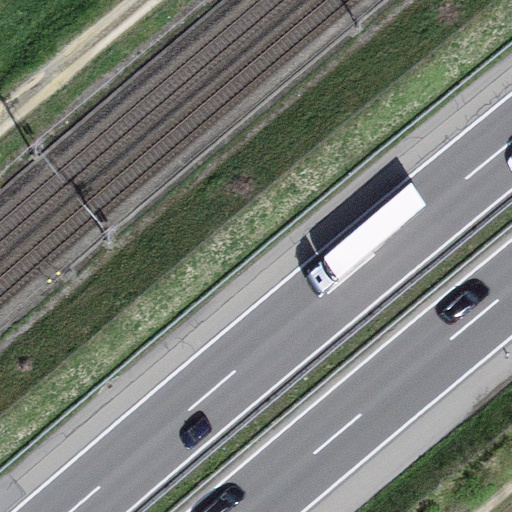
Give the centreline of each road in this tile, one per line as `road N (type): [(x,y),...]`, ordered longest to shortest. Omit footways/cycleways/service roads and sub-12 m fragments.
road 1 (motorway): [(511,140),(70,511)]
road 2 (motorway): [(245,511),(511,288)]
road 3 (track): [(0,120),(141,0)]
